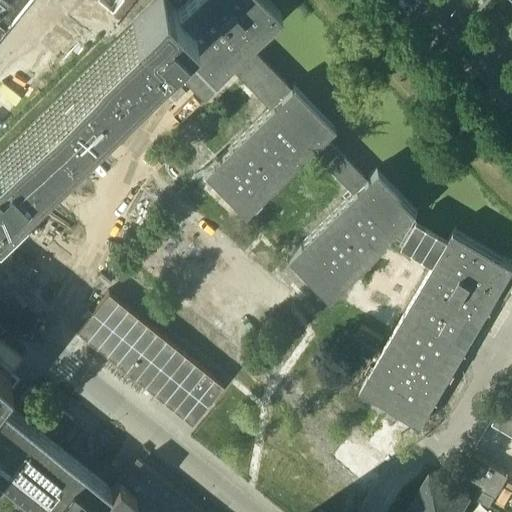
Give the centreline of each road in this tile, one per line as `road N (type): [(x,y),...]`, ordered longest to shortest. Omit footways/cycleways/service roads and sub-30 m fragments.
road 1 (unclassified): [(242,511),(0,303)]
road 2 (secondary): [(511,90),(421,0)]
